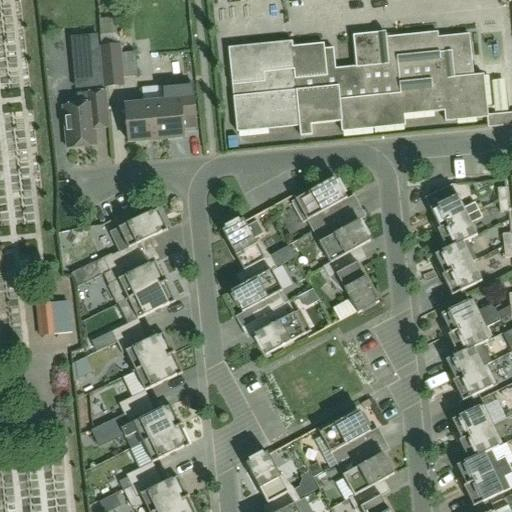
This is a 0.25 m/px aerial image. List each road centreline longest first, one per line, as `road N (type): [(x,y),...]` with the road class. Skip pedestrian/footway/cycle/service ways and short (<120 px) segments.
road 1 (residential): [(422,511),(385,151)]
road 2 (residential): [(229,511),(223,455),(245,421),(213,360),(196,168)]
road 3 (residential): [(196,168),(385,151)]
road 4 (residential): [(70,180),(196,168)]
road 5 (residential): [(385,151),(506,140)]
